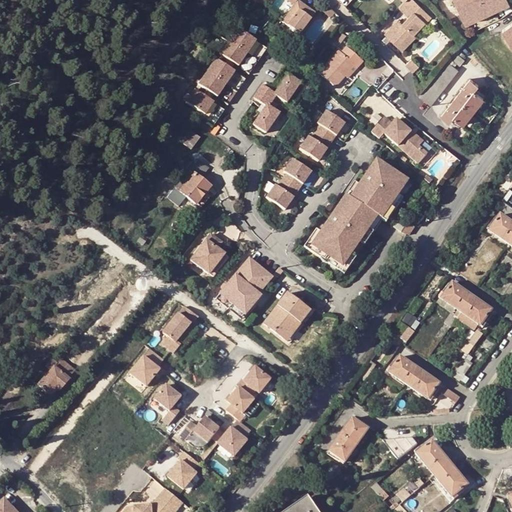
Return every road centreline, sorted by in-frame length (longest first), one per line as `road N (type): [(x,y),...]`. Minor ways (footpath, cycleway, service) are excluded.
road 1 (tertiary): [(232,511),(511,128)]
road 2 (residential): [(511,456),(472,452),(461,430),(470,396),(511,336)]
